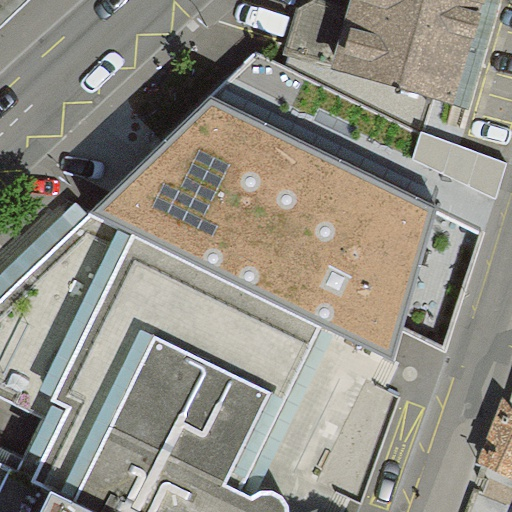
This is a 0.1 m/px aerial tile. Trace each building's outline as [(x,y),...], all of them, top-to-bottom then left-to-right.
[(300,7),(285,51),(454,101),(483,0),(360,0),(357,11),(318,1),(300,7)] [(99,202),(88,211),(391,358),(394,348),(439,207),(486,232),(509,165),(256,54),(99,202)] [(228,484),(310,320),(88,211),(0,300),(0,394),(52,417),(24,471),(106,511),(292,511),(293,511),(278,494),(255,497),(228,484)] [(511,417),(502,405),(479,460),(511,475),(511,417)] [(106,511),(24,471),(3,511),(106,511)]
